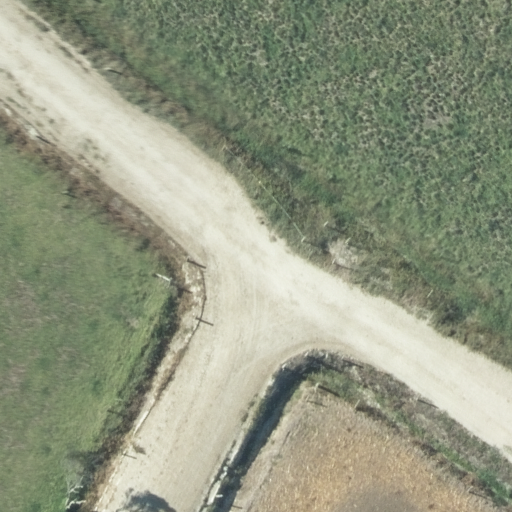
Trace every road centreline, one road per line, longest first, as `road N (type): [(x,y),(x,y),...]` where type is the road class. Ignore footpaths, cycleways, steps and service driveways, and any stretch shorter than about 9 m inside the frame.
road 1 (track): [(0,42),(271,264),(511,432)]
road 2 (track): [(271,264),(141,511)]
